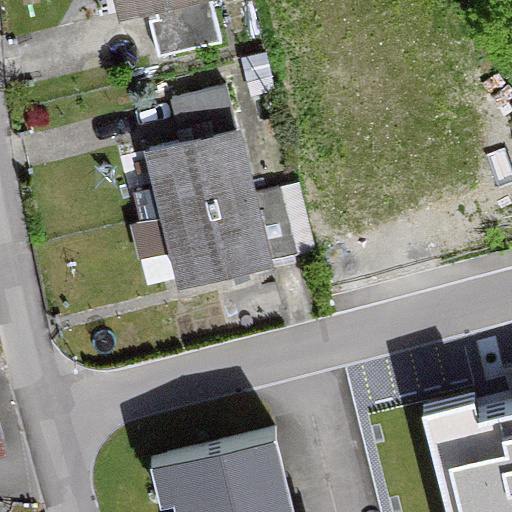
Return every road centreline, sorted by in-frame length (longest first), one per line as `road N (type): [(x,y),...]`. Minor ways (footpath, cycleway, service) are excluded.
road 1 (residential): [(511,292),(44,414)]
road 2 (residential): [(0,230),(44,414)]
